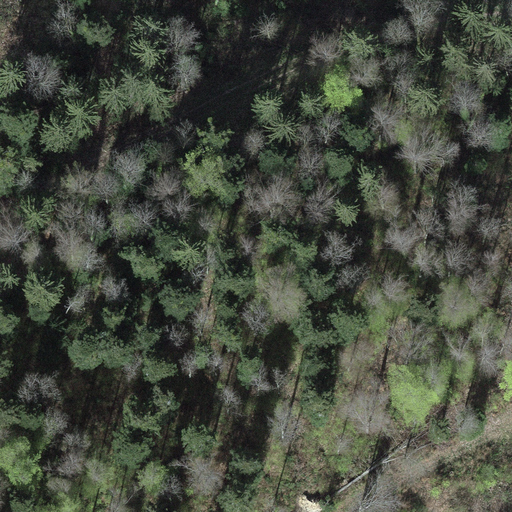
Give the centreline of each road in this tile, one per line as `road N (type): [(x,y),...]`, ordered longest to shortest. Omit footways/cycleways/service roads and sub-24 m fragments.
road 1 (track): [(511,5),(366,30),(0,203)]
road 2 (track): [(343,511),(511,415)]
